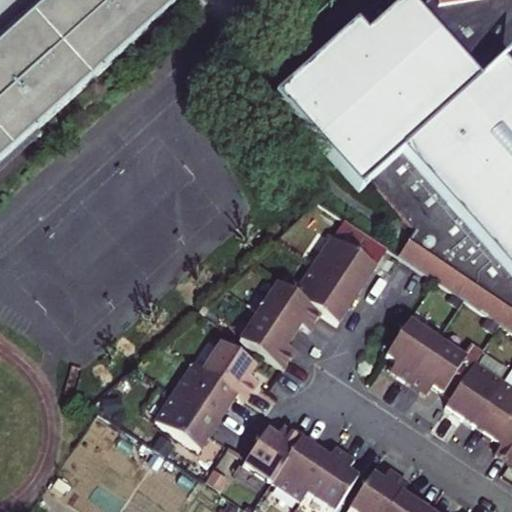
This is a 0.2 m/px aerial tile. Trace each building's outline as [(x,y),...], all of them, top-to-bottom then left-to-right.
[(0,165),(37,131),(174,7),(167,0),(52,0),(0,47),(0,165)] [(0,0),(0,47),(52,0),(0,0)] [(511,0),(382,0),(382,2),(269,102),(355,198),(368,186),(412,236),(396,258),(397,258),(434,283),(463,302),(499,327),(511,335),(511,0)] [(0,173),(41,136),(37,131),(0,165),(0,173)] [(311,270),(355,299),(371,275),(386,252),(357,232),(344,250),(330,241),(311,270)] [(355,299),(311,270),(293,298),(320,316),(336,328),(346,313),(355,299)] [(293,298),(276,287),(257,315),(292,338),(298,328),(307,334),(313,325),(320,316),(293,298)] [(227,290),(225,294),(232,299),(234,295),(227,290)] [(230,302),(232,299),(225,294),(223,297),(230,302)] [(285,348),(292,338),(257,315),(238,344),(282,373),(288,364),(294,354),(285,348)] [(482,331),(492,337),(497,329),(487,322),(482,331)] [(398,380),(407,387),(435,344),(407,325),(385,358),(395,365),(389,374),(398,380)] [(460,360),(435,344),(407,387),(416,392),(425,398),(431,389),(450,401),(473,367),(479,356),(468,348),(460,360)] [(200,375),(235,398),(244,404),(250,395),(257,386),(247,379),(254,369),(220,347),(200,375)] [(482,357),(475,368),(498,384),(505,373),(482,357)] [(472,429),(501,386),(498,384),(475,368),(473,367),(450,401),(444,410),(458,420),(472,429)] [(172,397),(216,426),(226,412),(235,398),(200,375),(191,368),(172,397)] [(501,386),(511,393),(511,377),(509,375),(501,386)] [(501,448),(511,431),(511,393),(501,386),(472,429),(486,439),(501,448)] [(207,440),(216,426),(172,397),(154,425),(197,454),(207,440)] [(265,432),(245,463),(242,467),(271,486),(300,442),(291,436),(282,430),(276,439),(265,432)] [(511,431),(501,448),(494,458),(511,469),(511,431)] [(305,495),(328,461),(314,451),(300,442),(271,486),(299,505),(305,495)] [(335,452),(328,461),(305,495),(330,511),(335,511),(357,480),(347,473),(353,464),(344,458),(335,452)] [(372,476),(347,511),(388,511),(400,495),(406,486),(397,480),(387,473),(381,482),(372,476)] [(212,481),(207,489),(216,494),(221,486),(212,481)] [(400,495),(388,511),(425,511),(414,504),(400,495)]
